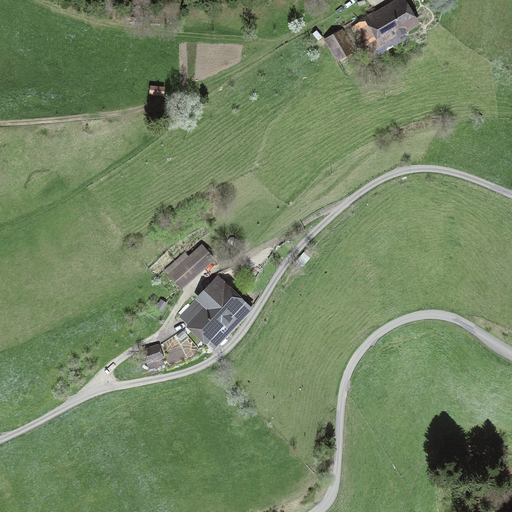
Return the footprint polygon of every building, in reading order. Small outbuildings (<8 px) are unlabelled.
[(401,4),(378,17),(374,12),(364,18),(360,23),(353,27),(369,54),(379,48),(381,52),(407,36),(403,28),(412,23),(401,4)] [(352,50),(342,33),(327,41),(337,59),(352,50)] [(203,246),(170,273),(180,286),(214,258),(203,246)] [(218,276),(184,312),(210,337),(206,341),(213,348),(251,308),(218,276)] [(168,303),(161,299),(155,307),(162,312),(168,303)] [(159,347),(148,351),(150,358),(162,354),(159,347)]
